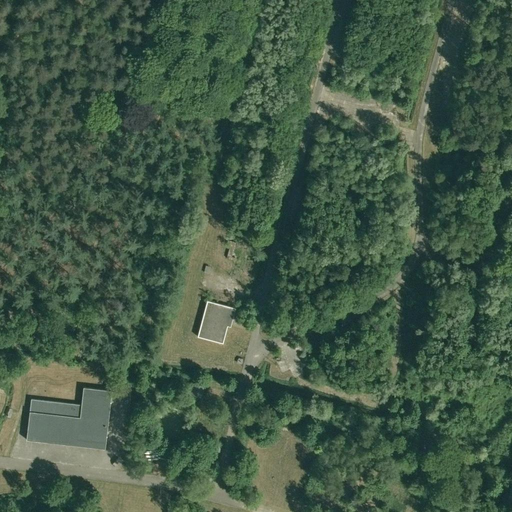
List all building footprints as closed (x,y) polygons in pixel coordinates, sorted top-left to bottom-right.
[(354,5),(350,22),(349,25),(348,25),(347,25),(345,32),(346,33),(346,34),(347,34),(342,54),(346,39),(395,51),(400,34),(351,21),(355,5),(354,5)] [(300,214),(349,226),(354,209),(305,196),(309,180),(303,200),(302,200),(301,201),(299,207),(300,208),(300,209),(301,209),(296,229),(300,214)] [(235,308),(236,308),(207,300),(197,336),(223,343),(228,325),(227,324),(228,320),(235,308)] [(342,336),(336,338),(336,339),(342,336),(358,372),(375,364),(360,329),(366,326),(365,326),(363,327),(342,336)] [(488,327),(486,333),(481,351),(480,358),(482,351),(511,358),(511,339),(487,333),(488,327)] [(204,386),(194,383),(191,394),(201,396),(204,386)] [(82,404),(46,400),(31,398),(26,439),(105,449),(112,390),(84,387),(82,404)]
